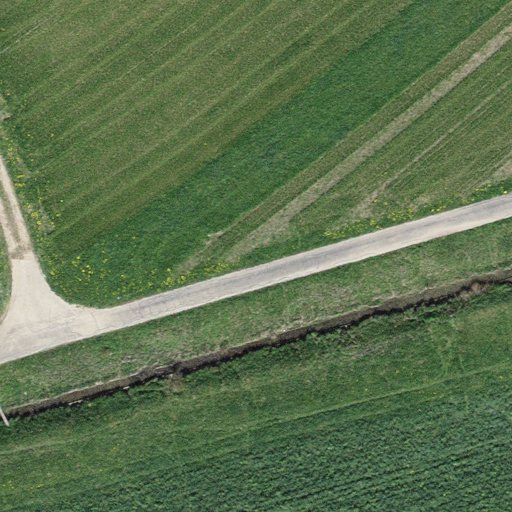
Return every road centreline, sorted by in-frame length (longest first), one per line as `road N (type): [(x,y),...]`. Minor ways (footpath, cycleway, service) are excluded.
road 1 (track): [(0,353),(511,204)]
road 2 (track): [(0,198),(52,338)]
